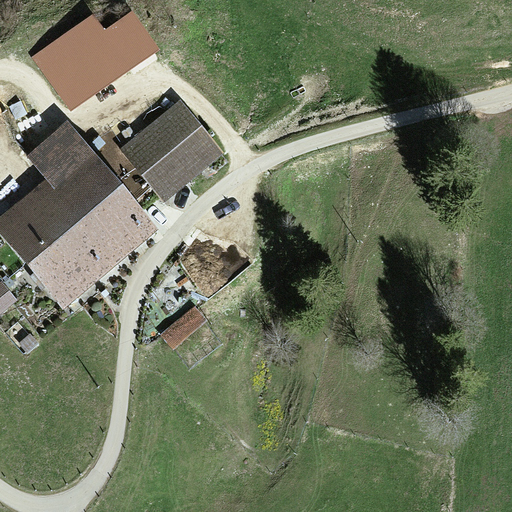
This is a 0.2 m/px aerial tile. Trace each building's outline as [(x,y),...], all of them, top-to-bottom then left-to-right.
[(34,58),(69,108),(152,51),(130,18),(104,35),(92,18),(34,58)] [(199,170),(207,179),(228,162),(180,104),(122,151),(162,200),(199,170)] [(32,277),(40,286),(46,280),(60,296),(111,253),(113,255),(124,246),(122,244),(144,226),(63,130),(29,159),(39,170),(2,202),(18,221),(5,231),(39,271),(32,277)] [(12,276),(0,285),(0,289),(11,303),(25,291),(12,276)] [(194,310),(163,336),(173,348),(204,322),(194,310)]
